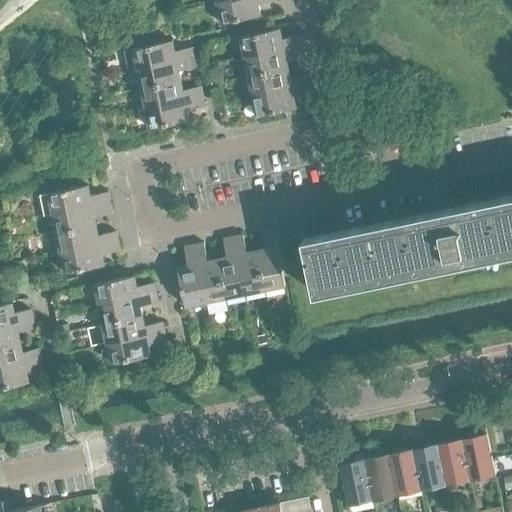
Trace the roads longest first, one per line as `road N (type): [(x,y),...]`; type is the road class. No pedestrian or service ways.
road 1 (residential): [(328,128),(155,163),(143,177),(157,227),(418,176)]
road 2 (residential): [(74,459),(245,419),(310,414)]
road 3 (residential): [(310,414),(511,361)]
road 4 (residential): [(328,128),(302,0)]
